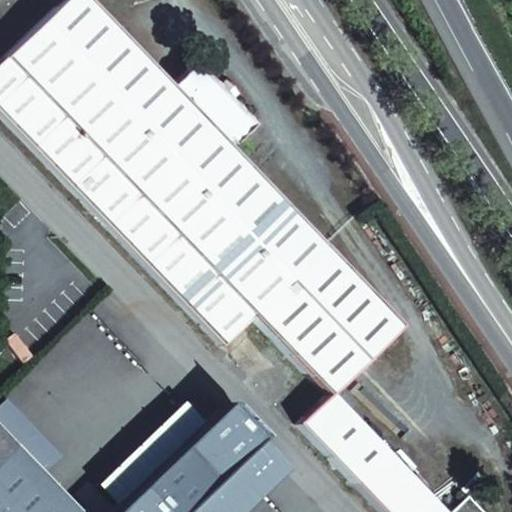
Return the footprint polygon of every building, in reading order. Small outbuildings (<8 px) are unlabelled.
[(225,96),(208,78),(183,52),(158,76),(83,0),(43,0),(0,40),(0,116),(222,344),(250,316),(321,243),(226,146),(249,120),(225,96)] [(219,69),(208,78),(225,96),(235,86),(219,69)] [(321,243),(250,316),(325,393),(328,389),(396,320),(321,243)] [(328,389),(325,393),(296,422),(380,511),(442,511),(444,511),(328,389)] [(174,511),(250,440),(232,420),(219,408),(135,486),(108,511),(174,511)] [(0,511),(73,511),(0,436),(0,511)] [(477,511),(465,501),(451,511),(477,511)]
